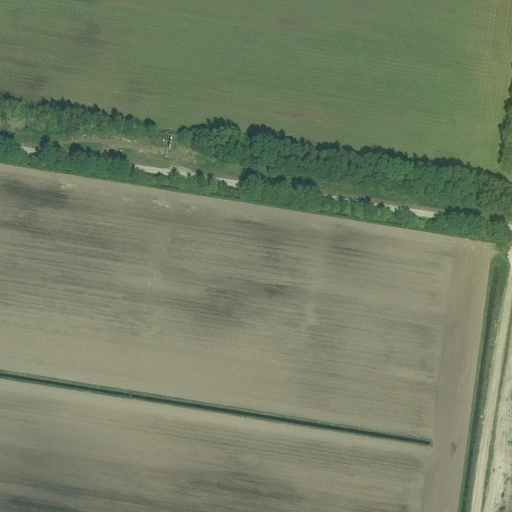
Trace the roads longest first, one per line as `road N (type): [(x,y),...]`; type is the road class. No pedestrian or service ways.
road 1 (track): [(0,144),(511,227)]
road 2 (track): [(473,511),(511,263)]
